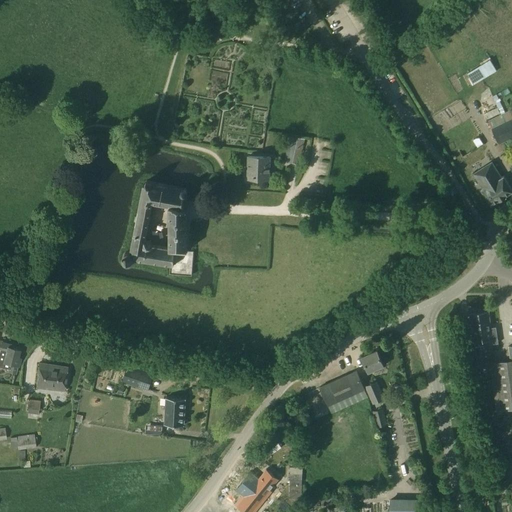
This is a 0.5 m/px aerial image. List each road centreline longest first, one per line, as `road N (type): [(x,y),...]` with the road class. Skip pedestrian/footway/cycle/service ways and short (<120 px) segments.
road 1 (unclassified): [(0,322),(125,353),(188,380),(287,379)]
road 2 (secondary): [(464,511),(419,310)]
road 3 (tertiary): [(192,511),(287,379)]
road 4 (tertiary): [(287,379),(332,348),(419,310)]
